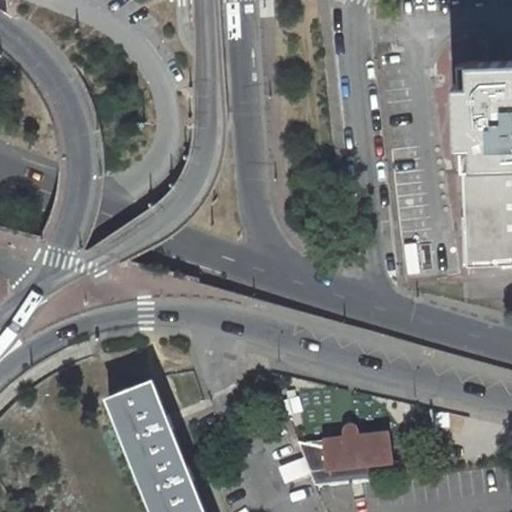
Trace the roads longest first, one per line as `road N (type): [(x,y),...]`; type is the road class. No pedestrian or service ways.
road 1 (secondary): [(511,395),(197,314),(92,322),(46,339),(0,370)]
road 2 (trunk): [(295,283),(0,180)]
road 3 (residential): [(382,311),(357,0)]
road 4 (unclassified): [(295,283),(248,192),(241,0)]
road 5 (unknown): [(197,314),(258,435)]
road 6 (secondary): [(511,345),(382,311)]
